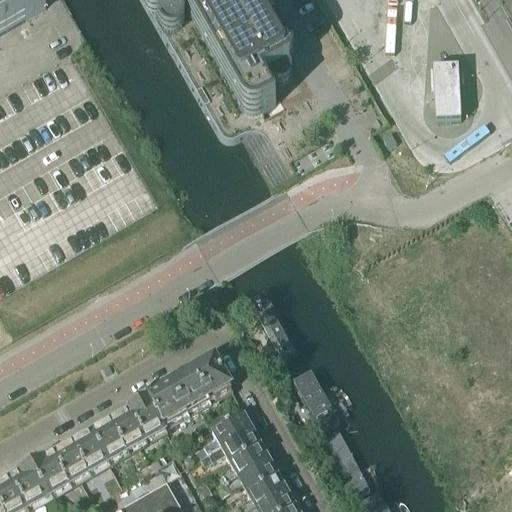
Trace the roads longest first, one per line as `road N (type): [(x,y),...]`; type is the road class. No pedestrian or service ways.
road 1 (residential): [(318,511),(220,342),(200,343),(0,456)]
road 2 (residential): [(198,281),(0,394)]
